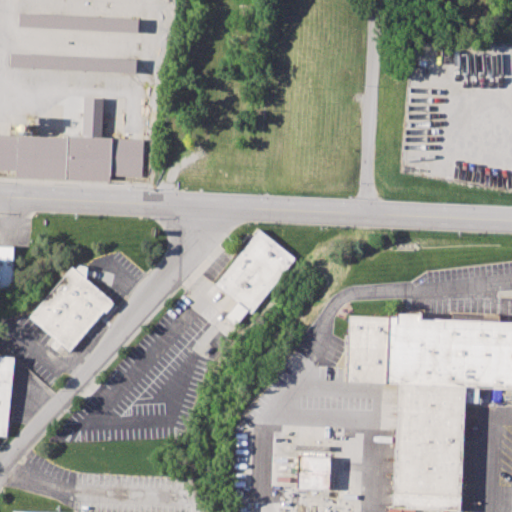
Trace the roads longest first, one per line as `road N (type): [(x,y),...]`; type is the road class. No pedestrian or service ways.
road 1 (secondary): [(0,197),(511,220)]
road 2 (residential): [(202,206),(182,262),(0,474)]
road 3 (residential): [(375,0),(367,214)]
